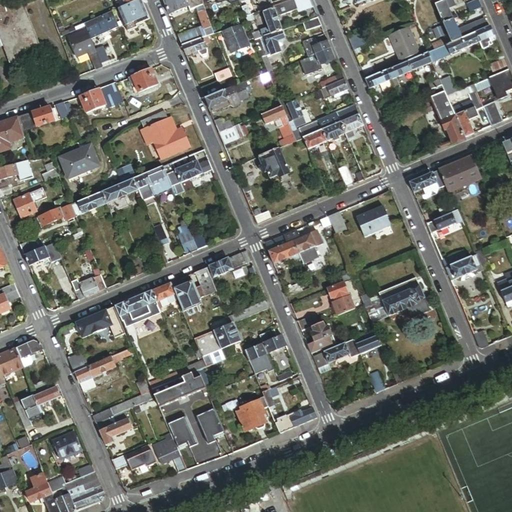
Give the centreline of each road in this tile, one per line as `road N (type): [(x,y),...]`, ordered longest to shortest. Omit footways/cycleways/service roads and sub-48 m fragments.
road 1 (residential): [(252,238),(44,326)]
road 2 (residential): [(480,374),(396,177)]
road 3 (residential): [(252,238),(333,435)]
road 4 (tertiary): [(333,435),(138,511)]
road 5 (residential): [(173,51),(252,238)]
road 6 (residential): [(44,326),(120,511)]
road 7 (residential): [(396,177),(320,0)]
road 8 (residential): [(173,51),(0,112)]
road 9 (tertiary): [(480,374),(333,435)]
road 10 (residential): [(396,177),(252,238)]
road 11 (residential): [(511,128),(396,177)]
